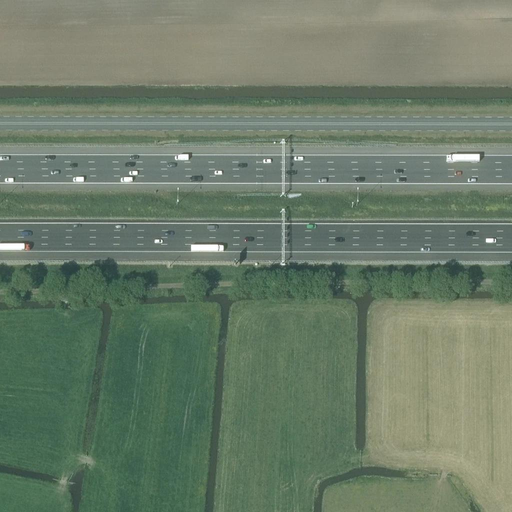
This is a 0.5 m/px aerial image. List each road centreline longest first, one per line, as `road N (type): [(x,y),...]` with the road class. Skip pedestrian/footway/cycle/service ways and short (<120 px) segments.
road 1 (unclassified): [(511,283),(0,293)]
road 2 (motorway): [(511,169),(0,167)]
road 3 (motorway): [(0,238),(511,239)]
road 4 (secondary): [(0,125),(511,125)]
